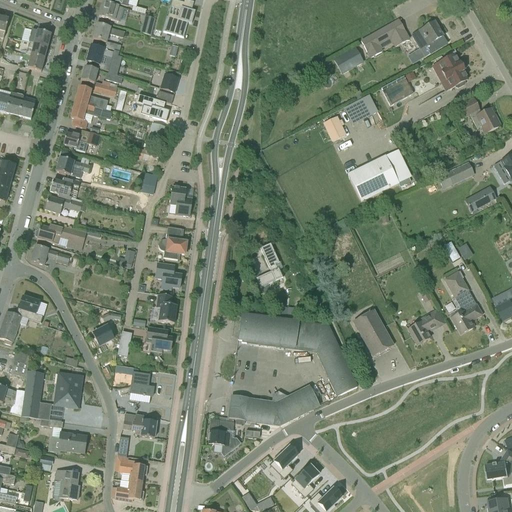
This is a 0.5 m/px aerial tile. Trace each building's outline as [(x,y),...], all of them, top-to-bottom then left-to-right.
[(176,0),(174,8),(181,10),(178,20),(168,17),(163,33),(183,39),(187,24),(191,25),(195,13),(191,12),(193,4),(190,3),(180,0),(176,0)] [(98,18),(108,21),(120,24),(123,10),(102,4),(98,18)] [(151,37),(155,20),(145,18),(140,35),(151,37)] [(0,39),(4,40),(9,21),(8,21),(0,19),(0,39)] [(397,23),(359,45),(365,55),(366,55),(369,61),(380,55),(379,52),(391,45),(394,50),(408,42),(397,23)] [(424,59),(446,46),(442,38),(443,38),(434,23),(411,38),(424,59)] [(92,40),(102,43),(107,44),(109,36),(123,40),(124,34),(106,28),(96,26),(96,28),(94,28),(95,29),(92,40)] [(47,48),(49,44),(50,37),(51,37),(51,36),(37,33),(32,31),(28,44),(34,45),(47,49),(48,49),(47,48)] [(25,57),(30,58),(44,61),(47,49),(34,45),(28,44),(25,57)] [(90,47),(86,63),(99,66),(98,70),(108,73),(111,61),(112,61),(116,62),(118,58),(119,54),(114,52),(113,54),(104,52),(104,51),(100,50),(90,47)] [(175,59),(178,49),(172,47),(169,57),(175,59)] [(355,50),(334,62),(342,75),(362,64),(355,50)] [(458,65),(454,56),(431,68),(444,93),(455,88),(455,89),(458,90),(464,87),(464,84),(464,83),(467,81),(463,73),(464,72),(459,64),(458,65)] [(30,58),(27,70),(41,74),(41,73),(42,69),(44,62),(44,61),(30,58)] [(81,82),(94,85),(98,72),(84,68),(81,82)] [(408,84),(416,80),(412,73),(404,78),(408,84)] [(122,79),(107,75),(105,82),(120,86),(122,79)] [(161,92),(175,96),(179,81),(165,77),(161,92)] [(403,81),(382,92),(390,107),(411,96),(403,81)] [(94,94),(106,97),(109,88),(102,86),(96,85),(94,94)] [(91,92),(88,91),(79,88),(75,103),(105,112),(108,103),(90,99),(91,92)] [(6,115),(10,95),(0,92),(0,113),(5,115),(6,115)] [(159,93),(156,102),(171,106),(174,98),(159,93)] [(18,118),(23,98),(10,95),(6,115),(11,116),(18,118)] [(135,97),(132,107),(147,111),(145,119),(163,124),(166,113),(161,111),(162,105),(135,97)] [(370,97),(345,109),(354,126),(370,119),(376,130),(379,129),(373,116),(379,114),(370,97)] [(36,101),(23,98),(18,118),(18,119),(18,118),(23,119),(30,121),(31,122),(34,108),(36,101)] [(484,136),(500,128),(496,120),(495,120),(490,110),(480,116),(478,112),(479,112),(473,101),(458,109),(464,120),(470,117),(477,131),(481,129),(484,136)] [(72,127),(86,131),(87,124),(90,125),(92,117),(100,119),(110,122),(112,114),(105,113),(105,112),(75,103),(70,119),(73,120),(72,127)] [(335,121),(324,126),(332,142),(343,137),(335,121)] [(151,126),(147,144),(160,147),(165,129),(151,126)] [(63,146),(72,149),(85,153),(87,146),(97,149),(100,138),(81,132),(80,137),(72,135),(72,136),(66,135),(63,146)] [(390,144),(386,147),(390,154),(395,151),(390,144)] [(131,158),(153,163),(155,155),(156,155),(156,152),(144,149),(143,151),(133,149),(131,158)] [(71,156),(71,155),(61,153),(59,159),(55,173),(80,180),(82,174),(88,175),(90,167),(88,167),(89,160),(82,159),(80,165),(75,163),(75,164),(69,162),(71,156)] [(511,156),(500,164),(495,167),(501,177),(504,178),(507,176),(511,182),(510,182),(511,185),(511,156)] [(398,186),(384,158),(347,176),(361,204),(398,186)] [(0,176),(12,180),(15,167),(0,162),(0,176)] [(468,164),(437,179),(443,191),(474,177),(468,164)] [(395,179),(400,189),(411,183),(406,174),(395,179)] [(0,190),(8,192),(12,180),(0,176),(0,190)] [(151,178),(143,176),(138,194),(147,196),(151,178)] [(151,176),(151,178),(147,196),(153,197),(157,178),(151,176)] [(50,194),(58,196),(57,199),(82,205),(83,203),(71,200),(73,192),(77,193),(80,184),(64,179),(62,185),(53,182),(50,194)] [(471,214),(489,204),(490,206),(496,202),(495,201),(496,201),(490,188),(464,202),(471,214)] [(185,191),(171,189),(169,207),(176,208),(175,217),(189,219),(192,201),(184,200),(185,191)] [(0,203),(5,205),(8,192),(0,190),(0,203)] [(45,212),(54,214),(60,216),(61,210),(79,215),(80,213),(84,214),(86,206),(82,205),(57,199),(56,201),(48,199),(45,212)] [(62,230),(50,227),(41,225),(41,227),(40,227),(39,233),(38,233),(36,233),(35,237),(36,239),(37,239),(37,240),(59,246),(61,239),(83,245),(86,234),(62,228),(62,230)] [(163,260),(177,262),(178,255),(184,256),(186,245),(180,244),(182,231),(167,229),(165,242),(164,241),(163,242),(162,242),(161,242),(160,243),(159,244),(158,245),(158,246),(158,247),(158,248),(158,249),(159,250),(159,251),(160,252),(161,253),(162,253),(163,253),(164,253),(163,260)] [(137,237),(132,231),(127,234),(133,241),(137,237)] [(271,274),(266,276),(256,280),(260,290),(269,286),(282,281),(278,271),(281,270),(270,245),(260,250),(271,274)] [(467,245),(458,249),(465,262),(474,258),(467,245)] [(67,267),(70,258),(58,255),(58,254),(34,248),(30,263),(44,267),(46,259),(56,261),(55,264),(67,267)] [(323,259),(328,262),(332,257),(327,253),(323,259)] [(115,267),(131,272),(134,264),(118,259),(115,267)] [(174,268),(172,267),(157,265),(155,280),(162,281),(161,289),(161,291),(170,292),(171,290),(179,291),(181,277),(173,276),(174,268)] [(482,317),(468,293),(469,292),(458,274),(443,282),(461,314),(450,320),(460,337),(474,329),(471,323),(482,317)] [(421,299),(424,305),(431,301),(428,295),(421,299)] [(172,298),(162,297),(158,296),(155,310),(159,310),(157,323),(174,326),(176,308),(171,307),(172,298)] [(35,316),(36,313),(39,304),(22,298),(18,310),(17,310),(15,316),(15,317),(28,321),(41,325),(43,318),(35,316)] [(510,303),(496,310),(503,323),(505,322),(506,323),(511,321),(511,320),(511,318),(511,302),(511,304),(510,303)] [(287,320),(289,310),(278,308),(276,318),(287,320)] [(418,325),(407,331),(417,347),(430,340),(427,335),(444,325),(436,311),(417,322),(418,325)] [(374,312),(353,323),(372,359),(393,347),(374,312)] [(3,345),(11,348),(12,344),(13,345),(19,326),(26,328),(28,321),(15,317),(15,316),(6,313),(0,331),(0,340),(4,342),(3,345)] [(102,318),(105,324),(110,321),(120,322),(121,317),(108,315),(108,313),(103,316),(104,317),(102,318)] [(328,328),(251,318),(241,317),(238,341),(242,342),(241,344),(246,345),(246,343),(316,352),(338,398),(357,389),(352,380),(328,328)] [(99,347),(108,343),(113,340),(107,328),(93,335),(99,347)] [(148,330),(146,344),(151,345),(150,352),(161,354),(162,352),(170,353),(171,344),(167,343),(168,339),(166,339),(167,333),(148,330)] [(127,359),(129,347),(119,345),(117,357),(127,359)] [(12,376),(21,378),(26,380),(27,373),(29,357),(18,354),(12,376)] [(26,380),(21,418),(41,421),(49,422),(52,406),(40,405),(44,375),(27,373),(26,380)] [(53,408),(79,411),(83,377),(58,374),(53,408)] [(133,375),(131,389),(130,395),(143,397),(142,398),(144,398),(145,397),(152,398),(153,389),(148,389),(149,377),(133,375)] [(0,404),(3,405),(4,399),(5,397),(11,399),(13,392),(0,388),(0,404)] [(290,422),(319,407),(309,389),(288,399),(280,395),(272,399),(271,405),(258,403),(249,402),(231,399),(228,420),(279,427),(290,422)] [(134,437),(144,439),(154,440),(156,424),(143,422),(143,419),(125,416),(122,431),(135,433),(134,437)] [(49,422),(41,421),(40,427),(48,428),(48,429),(61,431),(63,424),(49,422)] [(235,433),(233,433),(234,425),(211,422),(210,433),(209,433),(208,446),(222,447),(221,455),(224,458),(241,444),(237,439),(232,439),(233,436),(234,436),(235,433)] [(58,451),(74,454),(84,455),(86,439),(59,435),(58,441),(50,439),(48,453),(57,454),(58,451)] [(6,447),(15,449),(18,438),(8,436),(6,447)] [(14,456),(15,449),(6,447),(0,446),(0,451),(1,452),(0,453),(14,456)] [(298,457),(289,448),(281,456),(279,455),(273,461),(275,462),(273,464),(278,468),(274,472),(283,481),(292,472),(288,467),(298,457)] [(16,450),(14,457),(27,460),(28,453),(16,450)] [(499,466),(485,468),(488,483),(508,479),(511,473),(511,454),(508,452),(499,466)] [(53,459),(40,457),(39,465),(42,465),(51,467),(52,467),(53,459)] [(120,465),(116,464),(115,464),(114,473),(119,474),(119,475),(129,476),(128,483),(142,485),(143,477),(146,477),(147,468),(133,466),(134,463),(127,462),(128,460),(121,459),(120,465)] [(0,475),(9,477),(10,470),(0,467),(0,475)] [(311,469),(310,468),(294,483),(299,488),(295,491),(304,500),(313,491),(309,486),(319,477),(317,475),(319,474),(313,468),(311,469)] [(59,499),(67,501),(77,502),(79,493),(76,493),(78,476),(56,473),(54,484),(61,485),(59,499)] [(14,478),(9,477),(0,475),(0,489),(0,490),(1,484),(14,487),(15,478),(14,478)] [(127,491),(119,490),(116,489),(115,499),(115,501),(128,503),(128,501),(142,503),(144,494),(141,493),(142,485),(128,483),(127,491)] [(0,502),(15,506),(16,498),(0,495),(0,490),(0,489),(0,502)] [(333,507),(341,499),(333,490),(323,500),(318,495),(309,504),(316,511),(318,511),(321,510),(323,511),(331,511),(335,509),(333,507)] [(488,510),(486,510),(486,511),(511,511),(510,501),(511,501),(511,495),(511,494),(500,496),(501,503),(488,505),(488,510)]
